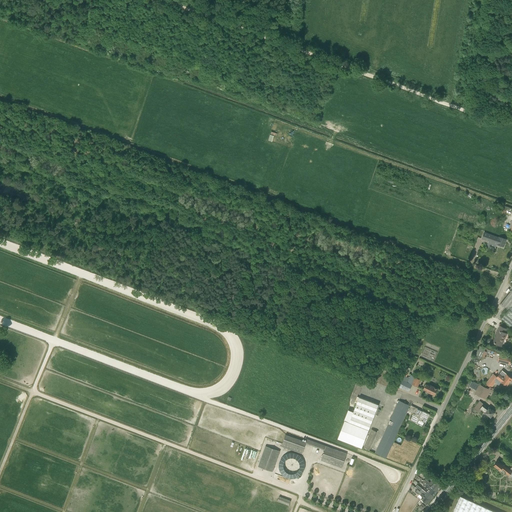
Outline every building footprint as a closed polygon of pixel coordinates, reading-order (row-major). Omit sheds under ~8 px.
[(503,246),(506,239),(500,237),(499,238),(484,233),(482,239),(489,241),(487,245),(496,248),(497,244),(503,246)] [(511,289),(500,304),(508,310),(511,305),(511,289)] [(511,305),(508,310),(501,319),(511,327),(511,305)] [(501,346),(506,336),(507,334),(505,333),(507,329),(500,326),(495,335),(496,335),(493,342),(501,346)] [(480,346),(474,357),(480,359),(481,357),(483,358),(486,352),(484,351),(485,349),(480,346)] [(500,356),(498,361),(510,365),(511,359),(500,356)] [(511,379),(511,378),(507,374),(502,370),(500,373),(497,377),(493,373),(485,384),(492,386),(496,381),(499,384),(501,382),(507,386),(511,379)] [(401,379),(398,387),(409,392),(412,385),(417,387),(421,380),(411,374),(409,377),(403,375),(401,379)] [(479,384),(474,382),(471,387),(476,390),(474,393),(486,399),(490,392),(493,394),(494,391),(489,388),(489,389),(479,384)] [(435,395),(438,389),(430,385),(429,386),(426,384),(423,389),(427,391),(435,395)] [(375,413),(378,407),(379,405),(359,398),(353,412),(348,410),(344,421),(345,421),(338,439),(362,448),(375,413)] [(397,434),(410,406),(399,401),(375,453),(386,458),(397,434)] [(495,412),(494,411),(489,407),(488,408),(483,404),(479,401),(473,408),(479,413),(481,410),(491,418),(495,412)] [(408,411),(412,413),(413,413),(410,420),(417,423),(418,419),(425,423),(430,414),(422,411),(417,409),(418,409),(411,405),(408,411)] [(370,450),(378,432),(372,429),(364,448),(370,450)] [(285,435),(282,446),(302,454),(306,443),(285,435)] [(266,446),(258,467),(272,472),(280,451),(266,446)] [(347,454),(326,446),(325,450),(321,461),(342,468),(347,454)] [(284,451),(277,473),(299,480),(306,458),(284,451)] [(511,466),(509,470),(498,460),(494,465),(500,470),(501,469),(509,476),(511,477),(511,466)] [(436,480),(434,483),(431,481),(430,482),(426,479),(424,481),(437,492),(442,485),(436,480)] [(424,481),(422,483),(429,488),(427,490),(434,495),(437,492),(424,481)] [(415,487),(418,489),(417,489),(431,499),(434,495),(427,490),(426,492),(417,485),(415,487)] [(421,499),(427,504),(431,499),(417,489),(416,491),(423,497),(421,499)] [(493,511),(459,496),(451,511),(493,511)]
